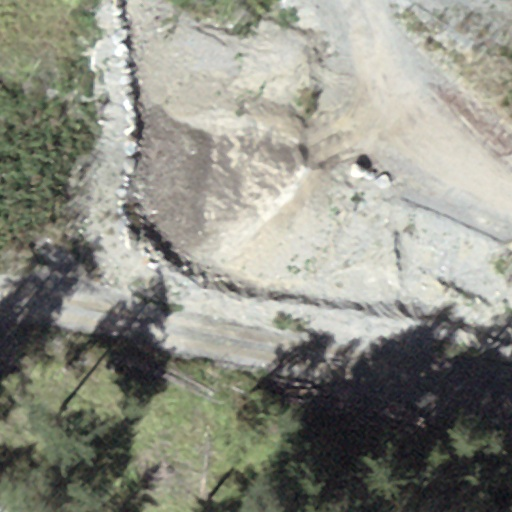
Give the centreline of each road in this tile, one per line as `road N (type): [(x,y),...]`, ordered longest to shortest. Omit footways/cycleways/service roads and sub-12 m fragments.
road 1 (track): [(0,299),(226,345),(404,353),(494,312),(511,279)]
road 2 (track): [(511,129),(497,104),(400,54),(327,0)]
